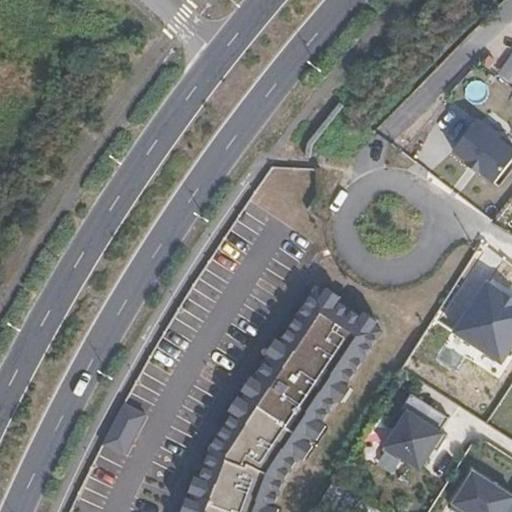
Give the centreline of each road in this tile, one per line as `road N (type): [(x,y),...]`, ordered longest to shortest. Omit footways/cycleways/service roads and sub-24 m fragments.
road 1 (secondary): [(17,511),(89,364),(192,197),(346,0)]
road 2 (secondary): [(220,55),(78,260),(0,403)]
road 3 (unknown): [(284,241),(148,452),(122,511)]
road 4 (residential): [(464,214),(424,260),(399,272),(371,267),(350,250),(352,206),(376,184),(412,184)]
